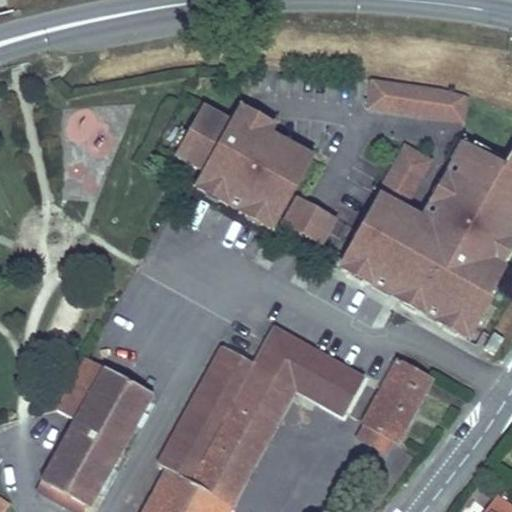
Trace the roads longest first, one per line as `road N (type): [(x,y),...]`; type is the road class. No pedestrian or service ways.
road 1 (primary): [(0,45),(91,22),(243,0)]
road 2 (residential): [(422,511),(511,390)]
road 3 (primary): [(388,0),(511,16)]
